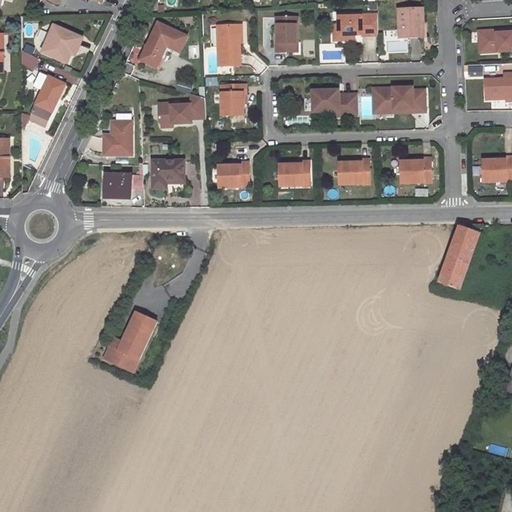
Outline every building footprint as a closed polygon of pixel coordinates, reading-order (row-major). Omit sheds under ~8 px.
[(423,23),(422,9),(398,11),(399,40),(418,39),(417,23),(422,23),(423,23)] [(378,37),(378,16),(362,16),(362,14),(338,15),(339,26),(339,37),(355,36),(355,34),(362,33),(362,36),(362,37),(378,37)] [(297,42),(298,18),(276,18),(276,34),(278,34),(278,38),(276,39),(276,52),(292,53),(292,42),(297,42)] [(54,25),(43,52),(68,63),(80,37),(54,25)] [(240,42),(239,25),(217,26),(219,66),(241,65),(240,42)] [(339,37),(339,26),(333,26),(334,42),(355,41),(355,36),(339,37)] [(498,30),(480,31),(481,50),(498,49),(498,52),(511,50),(511,29),(507,30),(507,33),(498,33),(498,30)] [(151,39),(141,60),(157,68),(167,46),(151,39)] [(22,51),(22,65),(33,70),(38,58),(22,51)] [(43,90),(36,104),(43,108),(36,123),(45,127),(65,85),(40,72),(34,85),(43,90)] [(511,79),(504,80),(484,81),(485,101),(511,99),(511,79)] [(178,82),(176,91),(190,95),(192,85),(178,82)] [(246,93),(245,85),(221,86),(222,115),(244,114),(243,94),(246,93)] [(413,114),(426,113),(425,91),(412,92),(412,89),(378,90),(378,109),(394,108),(394,111),(413,111),(413,114)] [(358,116),(357,94),(342,95),(342,96),(338,96),(338,90),(312,91),(312,112),(329,112),(329,117),(358,116)] [(378,109),(378,90),(373,90),(373,116),(413,114),(413,111),(394,111),(394,108),(378,109)] [(205,119),(205,99),(190,95),(190,105),(171,106),(171,103),(158,104),(158,123),(160,125),(172,124),(191,124),(191,120),(205,119)] [(429,127),(429,114),(415,115),(415,128),(429,127)] [(132,122),(113,122),(113,138),(105,137),(105,156),(132,155),(132,122)] [(9,140),(0,139),(0,176),(7,177),(6,159),(9,158),(9,140)] [(511,182),(511,157),(504,158),(504,161),(483,161),(484,183),(511,182)] [(421,162),(401,162),(401,184),(430,183),(429,159),(421,159),(421,162)] [(166,185),(166,180),(184,180),(183,161),(154,162),(154,188),(167,188),(166,185)] [(360,163),(339,164),(339,186),(368,185),(367,161),(359,161),(360,163)] [(300,165),(279,166),(279,187),(308,187),(308,162),(299,163),(300,165)] [(247,188),(247,164),(238,164),(238,166),(218,167),(218,189),(247,188)] [(105,175),(105,197),(132,198),(132,188),(144,189),(143,176),(105,175)] [(459,226),(459,227),(480,235),(483,226),(459,226)] [(459,227),(439,283),(459,291),(480,235),(459,227)] [(108,353),(136,368),(163,319),(141,307),(126,336),(122,344),(115,340),(108,353)] [(126,336),(119,332),(115,340),(122,344),(126,336)]
